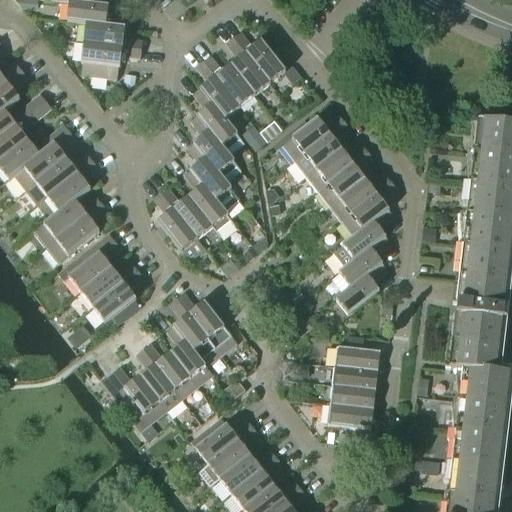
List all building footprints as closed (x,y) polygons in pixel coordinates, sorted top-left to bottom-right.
[(40,0),(40,2),(50,3),(50,4),(69,6),(69,5),(108,10),(109,1),(97,0),(40,0)] [(67,25),(86,28),(86,27),(125,32),(126,23),(107,20),(108,10),(69,5),(69,6),(67,25)] [(86,28),(83,46),(141,53),(142,44),(123,42),(125,32),(86,27),(86,28)] [(240,36),(233,41),(269,87),(285,75),(261,44),(252,51),(240,36)] [(233,41),(226,47),(238,62),(230,68),(254,99),(269,87),(233,41)] [(82,66),(81,79),(117,84),(118,70),(120,71),(121,59),(140,62),(141,53),(83,46),(81,66),(82,66)] [(210,60),(203,65),(239,111),(254,99),(230,68),(222,75),(210,60)] [(203,65),(196,71),(208,86),(200,92),(224,123),(225,122),(239,111),(203,65)] [(0,91),(22,75),(16,68),(1,80),(0,78),(0,91)] [(0,91),(0,116),(3,113),(4,114),(19,102),(12,93),(27,82),(22,75),(0,91)] [(200,92),(193,98),(205,113),(197,119),(221,150),(222,149),(229,159),(244,147),(236,138),(237,137),(225,122),(224,123),(200,92)] [(0,140),(46,105),(40,98),(10,122),(4,114),(3,113),(0,116),(0,140)] [(0,140),(0,165),(27,144),(21,136),(51,112),(46,105),(0,140)] [(197,119),(190,125),(202,140),(194,146),(218,177),(219,176),(226,186),(241,174),(233,165),(234,164),(229,159),(222,149),(221,150),(197,119)] [(283,148),(295,164),(344,126),(339,119),(324,131),(317,122),(285,147),(281,141),(269,151),(273,156),(283,148)] [(259,136),(266,146),(281,134),(274,124),(259,136)] [(511,128),(479,125),(450,372),(463,374),(447,511),(498,511),(511,399),(511,373),(496,371),(502,324),(507,325),(511,279),(511,128)] [(295,164),(307,179),(341,153),(335,145),(350,133),(344,126),(295,164)] [(0,172),(9,184),(13,180),(24,172),(24,171),(54,147),(69,135),(64,128),(33,152),(27,144),(0,165),(0,172)] [(13,180),(24,195),(66,162),(60,154),(75,142),(69,135),(54,147),(24,171),(24,172),(13,180)] [(194,146),(187,152),(199,167),(191,173),(215,204),(216,203),(224,214),(239,202),(231,191),(226,186),(219,176),(218,177),(194,146)] [(307,179),(319,195),(368,156),(363,149),(348,161),(341,153),(307,179)] [(319,195),(331,210),(365,183),(358,175),(373,163),(368,156),(319,195)] [(24,195),(36,210),(93,165),(87,158),(72,170),(66,162),(24,195)] [(36,210),(47,224),(58,216),(59,216),(74,204),(75,205),(90,193),(83,184),(98,172),(93,165),(36,210)] [(191,173),(184,179),(196,194),(188,200),(212,231),(219,240),(234,228),(227,219),(228,218),(224,214),(216,203),(215,204),(191,173)] [(331,210),(342,225),(392,187),(386,180),(371,191),(365,183),(331,210)] [(342,225),(354,239),(354,240),(388,214),(382,205),(397,194),(392,187),(342,225)] [(167,192),(161,197),(197,243),(212,231),(188,200),(179,207),(167,192)] [(161,197),(154,203),(166,218),(157,225),(181,255),(188,264),(204,252),(197,243),(161,197)] [(34,236),(46,251),(101,207),(96,200),(81,212),(75,205),(74,204),(59,216),(58,216),(47,224),(43,227),(44,228),(34,236)] [(101,207),(46,251),(59,267),(99,235),(92,226),(107,214),(101,207)] [(334,256),(345,270),(353,264),(354,264),(385,240),(379,232),(394,221),(388,214),(354,240),(354,239),(342,249),(334,256)] [(69,281),(81,296),(111,272),(105,264),(120,252),(109,238),(58,278),(64,285),(69,281)] [(338,275),(350,291),(351,291),(382,267),(375,259),(390,247),(385,240),(354,264),(353,264),(345,270),(338,275)] [(227,280),(237,272),(229,262),(219,271),(227,280)] [(351,291),(350,291),(335,302),(348,319),(379,295),(372,286),(387,274),(382,267),(351,291)] [(81,296),(92,311),(138,275),(133,268),(118,280),(111,272),(81,296)] [(138,275),(92,311),(105,327),(136,303),(129,294),(144,282),(138,275)] [(184,297),(177,302),(222,361),(238,348),(231,339),(204,305),(195,312),(184,297)] [(177,302),(170,308),(181,323),(173,329),(200,364),(201,363),(207,372),(222,361),(177,302)] [(173,329),(166,335),(178,350),(170,356),(196,391),(212,378),(207,372),(201,363),(200,364),(173,329)] [(150,348),(143,353),(181,403),(196,391),(170,356),(162,363),(150,348)] [(336,350),(334,370),(377,375),(379,355),(336,350)] [(143,353),(136,358),(148,374),(140,380),(166,414),(181,403),(143,353)] [(334,370),(331,389),(375,394),(377,375),(334,370)] [(118,385),(107,393),(140,435),(166,414),(140,380),(131,386),(120,371),(112,377),(118,385)] [(331,389),(329,408),(373,413),(375,394),(331,389)] [(373,413),(329,408),(327,428),(370,433),(373,413)] [(190,446),(208,468),(254,432),(248,425),(233,437),(226,428),(225,429),(220,422),(190,446)] [(209,491),(219,483),(250,459),(244,451),(259,439),(254,432),(208,468),(198,476),(209,491)] [(219,483),(231,498),(277,462),(272,455),(257,467),(250,459),(219,483)] [(231,498),(241,511),(244,511),(274,489),(267,481),(283,469),(277,462),(231,498)] [(424,464),(423,475),(440,477),(441,466),(424,464)] [(244,511),(275,511),(301,493),(295,486),(280,497),(274,489),(244,511)] [(275,511),(291,511),(306,500),(301,493),(275,511)]
